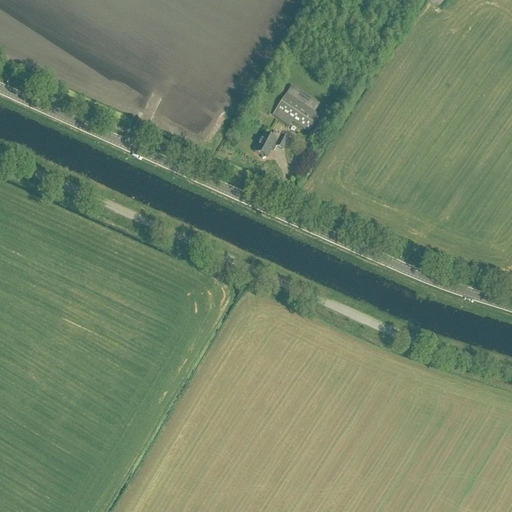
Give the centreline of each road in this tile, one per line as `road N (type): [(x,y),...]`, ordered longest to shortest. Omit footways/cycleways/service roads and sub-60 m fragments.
road 1 (unclassified): [(511,373),(384,331),(0,155)]
road 2 (tertiary): [(511,307),(431,281),(0,89)]
